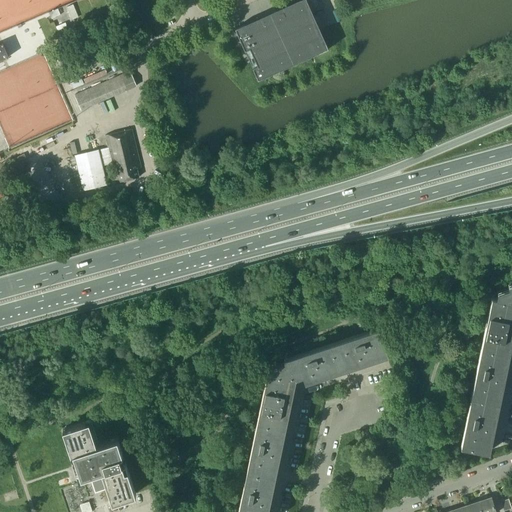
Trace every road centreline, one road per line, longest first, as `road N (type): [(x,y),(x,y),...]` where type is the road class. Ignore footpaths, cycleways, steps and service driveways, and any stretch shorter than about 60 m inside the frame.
road 1 (trunk): [(299,209),(0,292)]
road 2 (trunk): [(0,312),(262,240)]
road 3 (trunk): [(262,240),(511,171)]
road 4 (trunk): [(262,240),(511,198)]
road 5 (trunk): [(511,118),(299,209)]
road 6 (trunk): [(511,150),(299,209)]
road 7 (residential): [(380,511),(511,468)]
road 8 (residential): [(318,511),(338,420),(378,408)]
